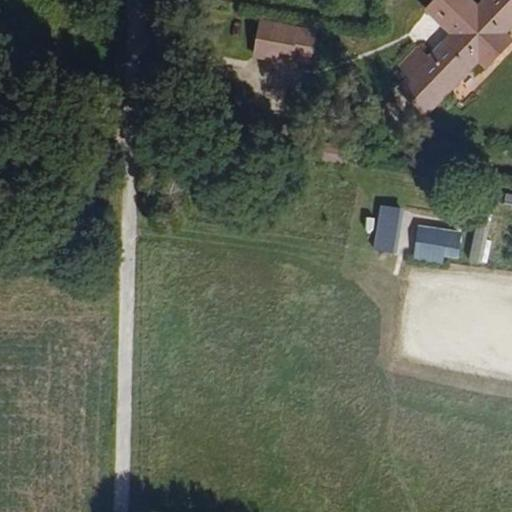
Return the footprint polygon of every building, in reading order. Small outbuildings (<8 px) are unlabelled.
[(453,63),(475,35),(466,28),(484,4),(478,0),(443,0),(438,7),(429,0),(398,0),(388,13),(416,34),(395,61),(382,50),(372,62),(386,73),(371,93),(399,114),(445,56),(453,63)] [(293,49),(294,40),(302,41),(304,29),(250,20),(245,52),(283,58),(283,48),(293,49)] [(299,60),(302,41),(294,40),(293,49),(283,48),(283,58),(299,60)] [(511,193),(505,192),(503,203),(511,204),(511,193)] [(374,249),(396,252),(402,206),(379,204),(374,249)] [(479,207),(468,260),(483,263),(494,210),(479,207)] [(415,225),(414,258),(459,260),(461,227),(415,225)]
